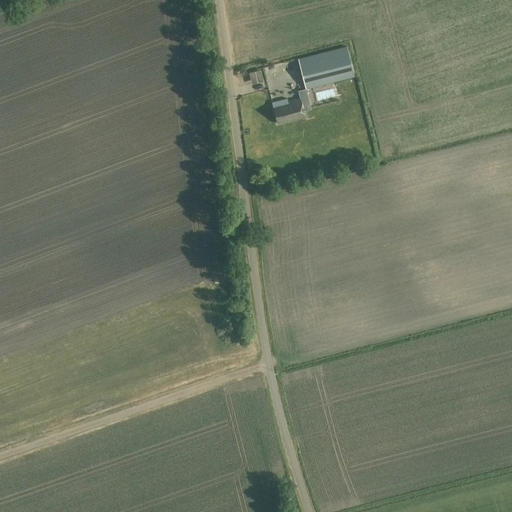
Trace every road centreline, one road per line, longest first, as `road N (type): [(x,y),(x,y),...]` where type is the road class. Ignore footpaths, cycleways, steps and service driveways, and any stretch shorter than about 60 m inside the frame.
road 1 (unclassified): [(305,511),(267,365),(216,0)]
road 2 (track): [(267,365),(0,457)]
